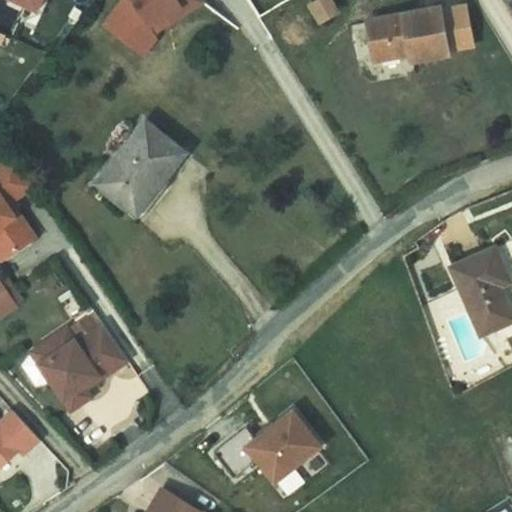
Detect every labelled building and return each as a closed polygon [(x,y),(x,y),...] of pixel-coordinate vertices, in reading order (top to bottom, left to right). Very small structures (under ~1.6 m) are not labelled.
[(17,0),(40,10),(44,0),(17,0)] [(123,0),(105,23),(134,46),(151,25),(181,5),(185,12),(204,1),(203,0),(123,0)] [(321,22),(338,12),(331,0),(319,0),(311,5),(321,22)] [(151,25),(134,46),(144,54),(157,37),(154,32),(185,12),(181,5),(151,25)] [(369,21),(375,58),(412,52),(413,59),(448,53),(447,50),(441,12),(440,8),(369,21)] [(441,12),(447,50),(471,45),(464,8),(441,12)] [(137,213),(185,152),(146,121),(98,183),(137,213)] [(35,186),(16,159),(0,169),(0,255),(3,260),(36,237),(20,213),(16,215),(8,204),(12,201),(35,186)] [(12,201),(8,204),(16,215),(20,213),(12,201)] [(481,334),(511,320),(511,312),(500,286),(511,281),(496,247),(452,267),(481,334)] [(3,282),(3,285),(7,291),(0,295),(0,316),(23,300),(8,278),(3,282)] [(128,360),(104,324),(77,342),(68,328),(45,343),(53,354),(40,363),(71,409),(91,396),(86,388),(83,385),(93,379),(95,382),(128,360)] [(45,343),(32,351),(40,363),(53,354),(45,343)] [(93,379),(83,385),(86,388),(95,382),(93,379)] [(0,462),(19,445),(23,450),(39,436),(13,408),(0,420),(0,462)] [(247,427),(214,452),(234,478),(259,459),(275,481),(321,445),(294,411),(257,439),(247,427)] [(201,511),(163,489),(148,511),(201,511)]
